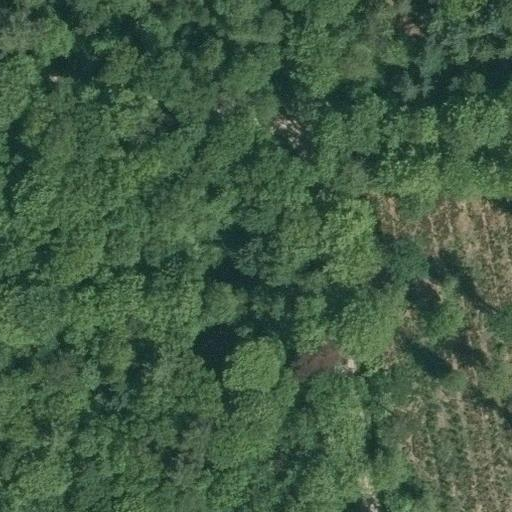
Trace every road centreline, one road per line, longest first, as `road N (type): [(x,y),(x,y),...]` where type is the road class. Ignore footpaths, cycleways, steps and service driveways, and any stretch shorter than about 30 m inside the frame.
road 1 (track): [(378,511),(310,136)]
road 2 (unclassified): [(310,136),(0,60)]
road 3 (track): [(511,137),(310,136)]
road 4 (track): [(310,136),(287,0)]
